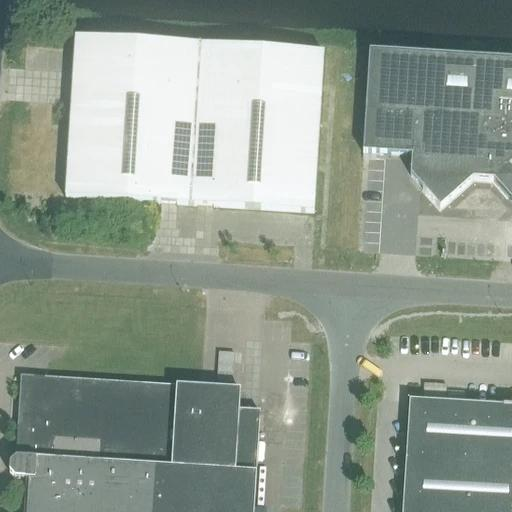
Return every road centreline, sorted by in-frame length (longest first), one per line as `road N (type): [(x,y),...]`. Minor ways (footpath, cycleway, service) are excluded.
road 1 (unclassified): [(349,290),(0,264)]
road 2 (unclassified): [(335,511),(349,290)]
road 3 (unclassified): [(511,300),(349,290)]
